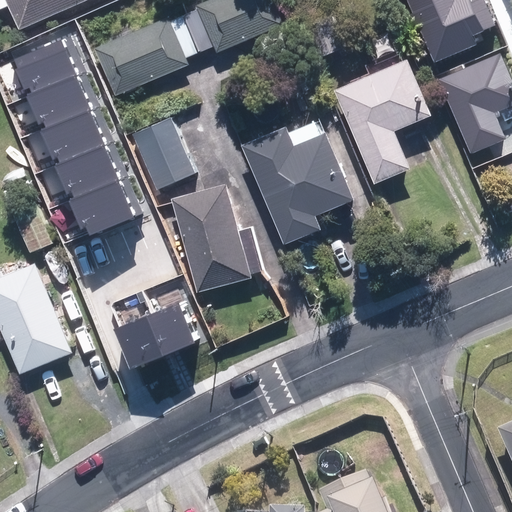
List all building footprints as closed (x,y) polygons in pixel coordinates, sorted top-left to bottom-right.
[(0,0),(0,11),(7,8),(18,32),(90,0),(0,0)] [(183,15),(200,54),(214,48),(217,54),(283,25),(272,0),(192,0),(196,9),(183,15)] [(448,0),(455,16),(490,0),(448,0)] [(331,11),(301,25),(317,60),(348,46),(331,11)] [(197,55),(180,16),(167,22),(165,17),(92,50),(113,97),(186,65),(184,61),(197,55)] [(478,61),(435,80),(468,156),(505,139),(493,114),(511,105),(511,82),(493,38),(472,47),(478,61)] [(29,88),(31,94),(76,76),(62,40),(14,59),(18,69),(16,70),(24,90),(29,88)] [(403,60),(329,98),(374,186),(412,166),(394,131),(430,113),(403,60)] [(43,122),(46,128),(90,110),(76,76),(31,94),(27,96),(39,124),(43,122)] [(57,158),(60,164),(105,146),(90,110),(46,128),(41,130),(53,160),(57,158)] [(172,119),(133,136),(157,189),(196,171),(172,119)] [(285,128),(239,148),(283,245),(323,227),(317,214),(354,197),(320,121),(288,136),(285,128)] [(72,193),(74,199),(119,181),(105,146),(60,164),(56,166),(67,195),(72,193)] [(134,216),(119,181),(74,199),(70,201),(81,228),(86,226),(89,234),(134,216)] [(228,202),(222,184),(169,200),(197,293),(265,273),(243,197),(228,202)] [(0,340),(3,339),(19,377),(75,353),(35,260),(0,275),(0,340)] [(177,303),(149,314),(166,354),(194,343),(177,303)] [(149,314),(120,327),(136,366),(166,354),(149,314)] [(511,425),(498,432),(511,466),(511,425)] [(382,511),(367,474),(321,493),(328,511),(382,511)]
